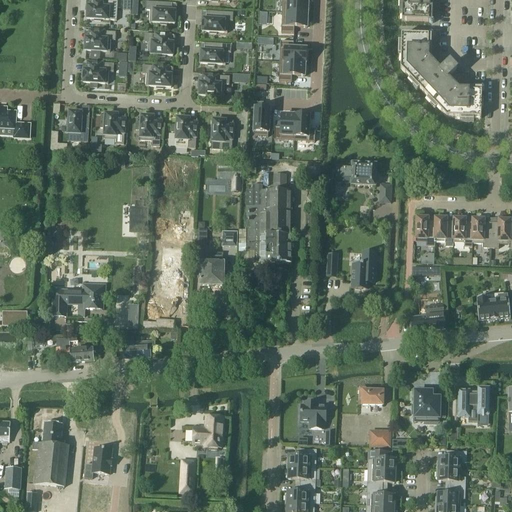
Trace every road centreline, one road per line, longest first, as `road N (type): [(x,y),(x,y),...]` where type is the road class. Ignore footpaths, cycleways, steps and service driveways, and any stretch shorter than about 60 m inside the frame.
road 1 (unclassified): [(0,379),(511,332)]
road 2 (residential): [(190,0),(186,106),(67,100),(72,0)]
road 3 (unclassified): [(494,162),(429,142),(390,109),(367,60),(360,0)]
road 4 (residential): [(494,162),(498,0)]
road 5 (residential): [(319,0),(314,106),(276,104)]
